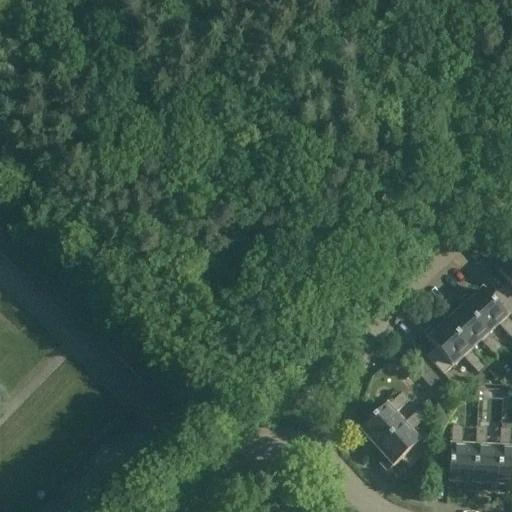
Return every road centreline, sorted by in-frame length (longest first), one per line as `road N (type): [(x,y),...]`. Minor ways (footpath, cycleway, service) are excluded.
road 1 (residential): [(319,458),(387,310),(511,195)]
road 2 (residential): [(319,458),(277,443),(246,450),(174,511)]
